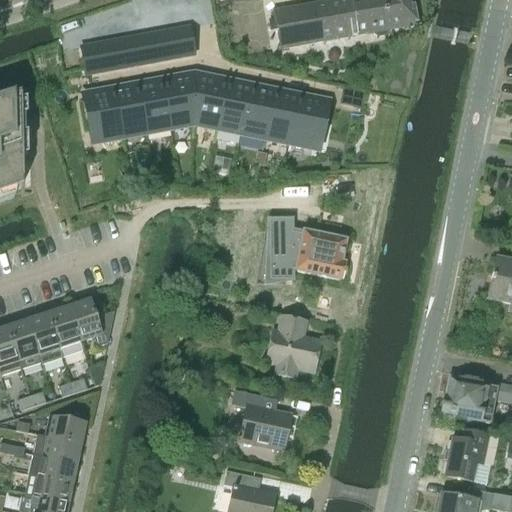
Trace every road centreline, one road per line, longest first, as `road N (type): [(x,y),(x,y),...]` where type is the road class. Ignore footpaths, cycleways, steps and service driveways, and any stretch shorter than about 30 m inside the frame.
road 1 (residential): [(395,511),(499,0)]
road 2 (residential): [(0,289),(131,244)]
